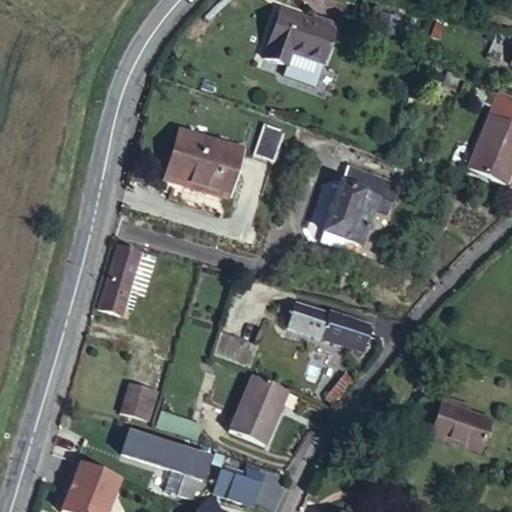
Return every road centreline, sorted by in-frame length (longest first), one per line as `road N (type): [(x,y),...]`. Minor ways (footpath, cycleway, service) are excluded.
road 1 (tertiary): [(5,511),(119,95),(138,49),(177,0)]
road 2 (residential): [(511,227),(463,267),(345,410),(287,511)]
